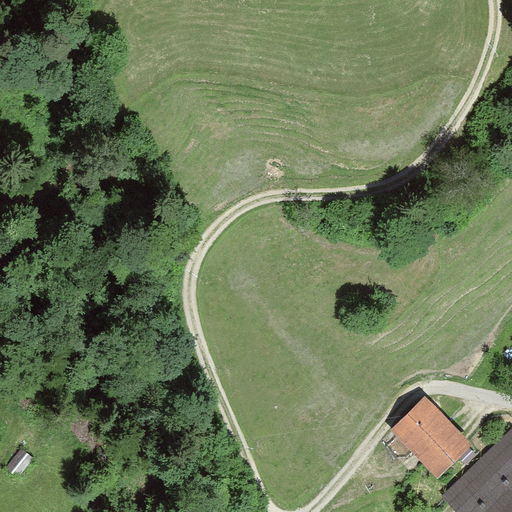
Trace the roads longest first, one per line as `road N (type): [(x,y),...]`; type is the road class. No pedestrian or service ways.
road 1 (track): [(283,511),(231,415),(210,352),(197,291),(201,252),(222,225),(255,206),(288,196),(359,200),(411,171),(481,43),(484,0)]
road 2 (track): [(451,391),(426,390),(405,402),(313,511)]
